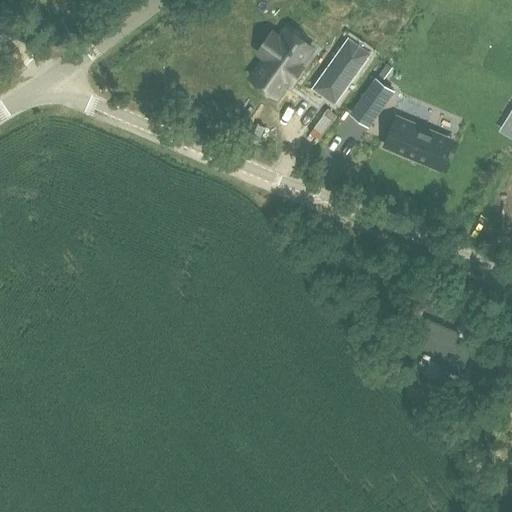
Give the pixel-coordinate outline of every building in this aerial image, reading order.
[(266,57),(252,78),(277,96),(290,78),(292,80),(302,67),(299,65),(312,47),(300,38),(287,29),(280,38),(272,32),(259,51),(266,57)] [(340,52),(329,68),(349,82),(360,66),(340,52)] [(376,79),(352,113),(369,125),(394,91),(376,79)] [(397,117),(385,145),(441,169),(450,145),(435,139),(437,134),(397,117)] [(442,367),(460,374),(471,350),(455,343),(459,333),(429,319),(415,350),(422,353),(421,355),(430,358),(431,357),(444,363),(442,367)] [(463,405),(470,410),(478,398),(471,393),(463,405)]
